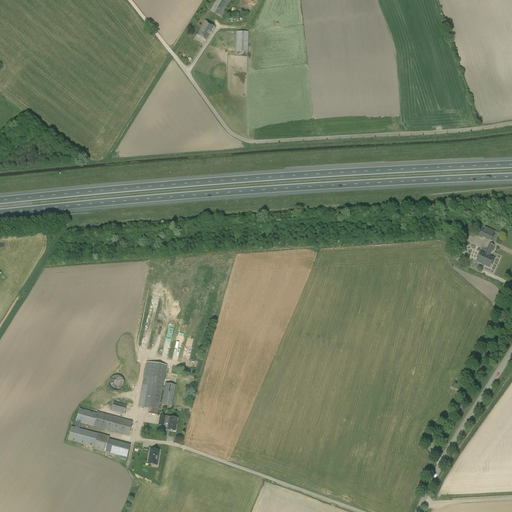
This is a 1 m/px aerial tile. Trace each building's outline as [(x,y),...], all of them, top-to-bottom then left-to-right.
[(214,13),(222,0),(211,0),(207,8),(214,13)] [(231,0),(224,0),(216,14),(222,17),(231,0)] [(206,41),(214,27),(205,22),(197,35),(206,41)] [(248,32),(236,32),(235,52),(248,52),(248,32)] [(480,236),(492,241),(495,235),(482,230),(480,236)] [(489,244),(485,254),(480,252),(476,262),(491,268),(495,259),(490,256),(495,246),(489,244)] [(164,387),(163,387),(165,379),(167,366),(146,362),(144,375),(138,407),(158,410),(161,410),(162,405),(172,406),(176,385),(165,383),(164,387)] [(109,383),(109,386),(111,388),(112,389),(115,390),(117,391),(120,390),(122,389),(123,387),(124,385),(125,382),(124,380),(123,378),(121,376),(119,375),(116,375),(114,376),(112,377),(110,379),(109,381),(109,383)] [(127,405),(114,402),(112,411),(124,414),(127,405)] [(94,447),(93,449),(105,453),(110,437),(79,428),(80,423),(93,427),(129,436),(133,421),(97,412),(97,413),(79,408),(76,422),(75,427),(71,427),(68,440),(94,447)] [(160,416),(159,421),(164,421),(163,424),(164,424),(164,423),(168,424),(167,430),(175,431),(177,418),(160,416)] [(150,449),(148,460),(153,461),(152,464),(157,464),(159,451),(150,449)]
